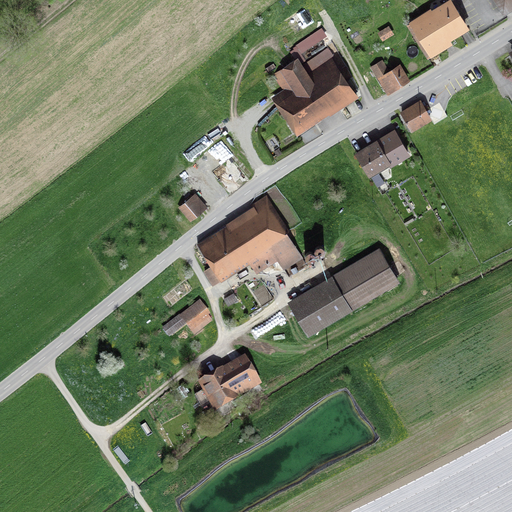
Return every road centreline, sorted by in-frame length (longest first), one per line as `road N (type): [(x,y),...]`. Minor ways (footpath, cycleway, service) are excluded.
road 1 (tertiary): [(0,390),(266,178),(511,31)]
road 2 (track): [(148,511),(42,358)]
